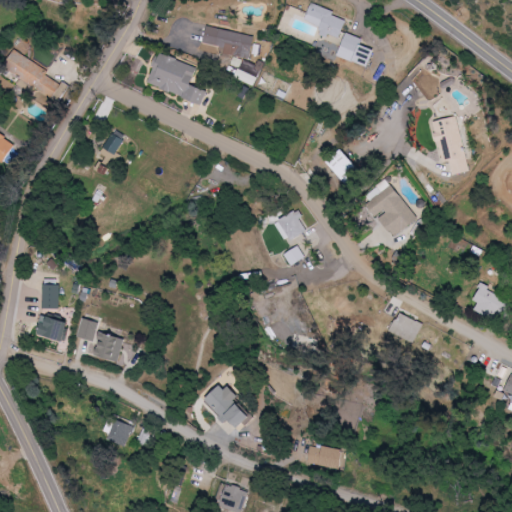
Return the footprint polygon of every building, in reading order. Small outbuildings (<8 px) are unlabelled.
[(347,21),(333,16),(335,12),(312,3),(306,20),(323,27),(320,33),(340,40),(347,21)] [(205,44),(226,47),(225,55),(252,59),(256,35),(207,28),(205,44)] [(361,45),(363,39),(347,33),(339,56),(370,67),(376,50),(361,45)] [(63,85),(47,75),(49,71),(17,50),(6,68),(54,98),(63,85)] [(148,84),(203,104),(208,91),(192,85),(198,68),(160,53),(148,84)] [(236,78),(257,85),(259,77),(239,70),(236,78)] [(471,172),(457,117),(433,123),(444,164),(451,162),(454,176),(471,172)] [(103,154),(106,156),(99,170),(109,174),(124,139),(112,134),(103,154)] [(15,143),(0,135),(0,159),(6,162),(15,143)] [(329,163),(350,185),(364,172),(343,150),(329,163)] [(395,237),(419,220),(393,185),(368,204),(378,218),(380,217),(395,237)] [(275,224),(287,243),(309,229),(298,210),(275,224)] [(293,266),(306,258),(298,246),(285,255),(293,266)] [(473,310),(499,321),(507,300),(488,292),(491,286),(484,284),(473,310)] [(60,309),(61,285),(44,285),(43,309),(60,309)] [(392,333),(416,343),(424,324),(400,314),(392,333)] [(66,341),(70,322),(43,316),(39,336),(66,341)] [(95,341),(100,323),(83,318),(78,337),(95,341)] [(101,340),(96,355),(119,362),(126,339),(101,332),(99,339),(101,340)] [(227,422),(230,419),(240,429),(254,416),(224,385),(207,401),(227,422)] [(114,426),(108,423),(105,432),(110,434),(108,440),(127,447),(135,427),(117,420),(114,426)] [(345,451),(312,445),(308,463),(342,469),(345,451)] [(224,495),(221,508),(236,511),(242,511),(248,490),(228,485),(225,495),(224,495)]
